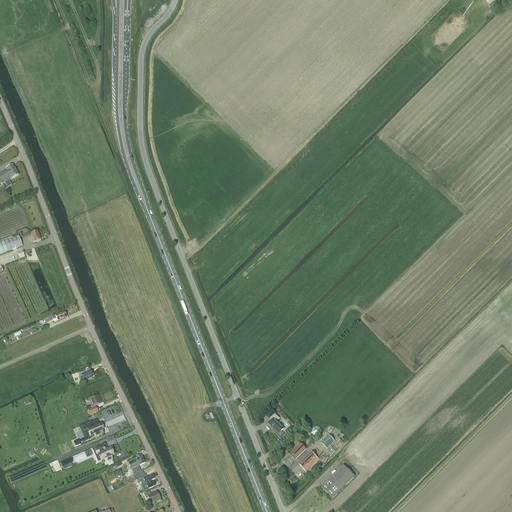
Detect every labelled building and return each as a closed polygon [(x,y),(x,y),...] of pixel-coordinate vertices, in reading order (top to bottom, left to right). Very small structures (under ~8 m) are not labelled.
[(6,170),(0,173),(0,185),(11,179),(18,175),(12,166),(6,170)] [(40,241),(37,233),(37,232),(31,235),(34,243),(40,241)] [(0,254),(22,246),(19,238),(18,237),(0,243),(0,254)] [(56,319),(57,322),(67,317),(64,312),(55,316),(54,315),(51,316),(53,320),(56,319)] [(81,383),(93,378),(90,371),(79,376),(77,373),(72,375),(74,381),(80,379),(81,383)] [(91,405),(92,408),(101,403),(98,396),(88,400),(90,405),(91,405)] [(272,410),(266,416),(269,420),(270,419),(275,414),(272,410)] [(272,422),(270,425),(272,428),(271,429),(281,438),(284,435),(281,432),(284,429),(277,422),(279,419),(275,414),(270,419),(272,422)] [(89,424),(81,428),(83,432),(87,430),(90,437),(94,435),(96,434),(97,436),(103,433),(101,430),(103,429),(101,425),(99,425),(97,420),(92,422),(89,423),(89,424)] [(327,449),(334,442),(328,435),(320,443),(327,449)] [(283,453),(284,453),(287,456),(282,461),(288,468),(295,461),(306,450),(300,444),(289,455),(285,451),(283,453)] [(102,447),(93,451),(98,462),(105,459),(107,462),(112,460),(110,457),(113,455),(110,448),(107,449),(104,451),(102,446),(102,447)] [(328,450),(325,453),(329,457),(335,451),(331,447),(328,450)] [(299,465),(306,472),(318,460),(311,452),(299,465)] [(135,457),(126,461),(129,467),(130,467),(136,464),(136,463),(143,459),(141,455),(138,457),(138,456),(135,457)] [(69,459),(60,463),(62,468),(63,467),(64,470),(66,469),(65,466),(66,466),(71,463),(69,459)] [(136,464),(130,467),(131,470),(134,475),(141,472),(138,467),(145,463),(143,459),(136,463),(136,464)] [(343,465),(321,488),(332,499),(354,477),(343,465)] [(138,474),(133,477),(135,481),(137,480),(138,483),(143,481),(144,480),(145,483),(148,482),(148,483),(151,482),(151,481),(154,479),(152,474),(145,478),(143,473),(138,476),(138,474)] [(147,488),(144,490),(144,491),(148,490),(148,489),(155,485),(153,482),(152,483),(151,482),(148,483),(149,484),(146,485),(147,488)] [(156,492),(151,495),(149,491),(144,494),(146,499),(148,498),(152,504),(160,500),(156,492)]
